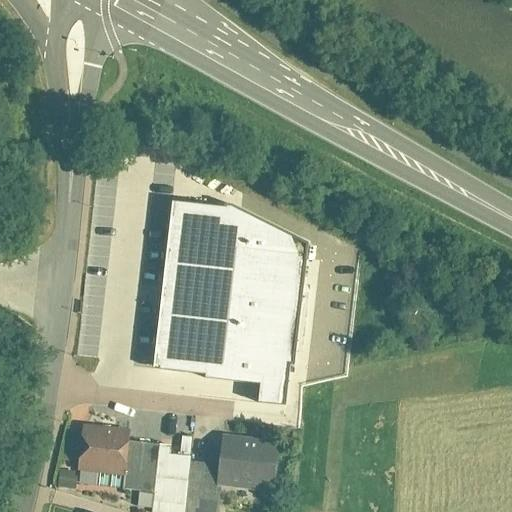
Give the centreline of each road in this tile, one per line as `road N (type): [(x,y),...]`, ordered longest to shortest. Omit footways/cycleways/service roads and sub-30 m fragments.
road 1 (primary): [(191,32),(511,212)]
road 2 (unknown): [(129,236),(321,258),(339,272),(332,359)]
road 3 (tertiary): [(76,102),(46,381)]
road 4 (residential): [(46,381),(272,417)]
road 5 (tertiary): [(46,381),(18,511)]
